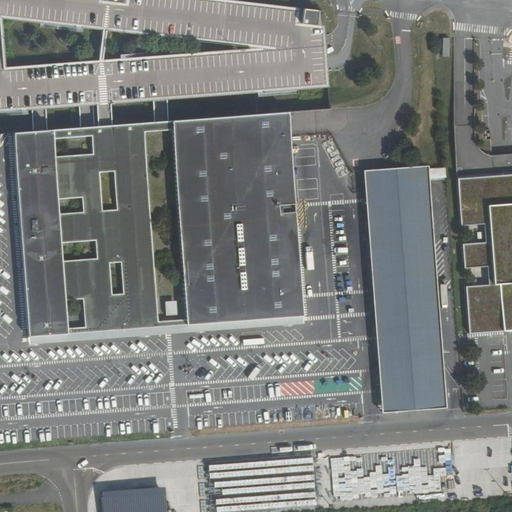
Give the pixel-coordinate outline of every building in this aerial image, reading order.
[(228,0),(0,0),(0,112),(31,110),(45,109),(77,107),(79,128),(111,126),(109,104),(152,101),(166,100),(329,88),(327,64),(325,45),(322,11),(228,0)] [(168,122),(166,100),(152,101),(153,122),(168,122)] [(45,109),(31,110),(33,132),(47,131),(45,109)] [(287,113),(168,122),(153,122),(111,126),(79,128),(47,131),(33,132),(11,133),(27,338),(302,316),(287,113)] [(380,414),(444,409),(426,166),(362,171),(366,230),(380,414)] [(511,203),(491,205),(493,240),(464,242),(466,269),(490,267),(491,285),(470,287),(473,331),(511,328),(511,203)] [(302,324),(302,316),(27,338),(27,345),(187,333),(302,324)] [(164,511),(163,488),(99,492),(100,511),(164,511)]
